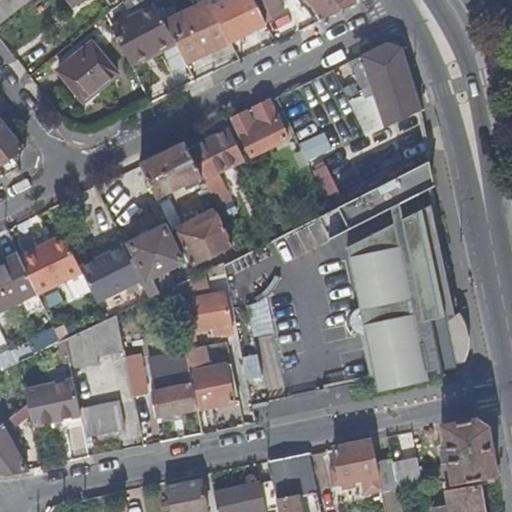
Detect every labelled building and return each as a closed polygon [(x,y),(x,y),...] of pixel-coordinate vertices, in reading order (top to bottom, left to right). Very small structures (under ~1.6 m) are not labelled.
[(0,0),(0,24),(30,0),(0,0)] [(220,0),(213,6),(230,42),(284,16),(276,0),(220,0)] [(353,0),(304,0),(322,20),(352,5),(353,0)] [(166,23),(171,36),(186,65),(230,42),(213,6),(210,1),(166,23)] [(166,23),(157,6),(119,25),(131,55),(171,36),(166,23)] [(60,70),(85,101),(119,73),(94,42),(60,70)] [(385,128),(423,109),(401,49),(387,44),(350,62),(363,93),(373,90),(385,128)] [(143,64),(132,69),(146,99),(167,89),(161,76),(151,80),(143,64)] [(368,136),(385,128),(373,90),(363,93),(355,97),(368,136)] [(287,138),(269,102),(233,120),(250,156),(287,138)] [(0,163),(21,149),(0,121),(0,163)] [(202,177),(207,189),(211,194),(223,187),(217,172),(242,159),(227,131),(191,149),(199,164),(197,166),(202,177)] [(322,131),(298,143),(307,161),(331,149),(322,131)] [(157,198),(162,197),(165,195),(202,177),(197,166),(186,143),(141,165),(157,198)] [(311,169),(318,193),(331,189),(324,166),(311,169)] [(430,189),(422,168),(331,212),(321,216),(328,231),(361,216),(364,221),(430,189)] [(205,204),(213,200),(211,194),(207,189),(200,193),(205,204)] [(157,198),(173,230),(177,229),(193,264),(231,246),(214,211),(182,227),(169,200),(162,197),(157,198)] [(468,334),(465,315),(454,317),(432,204),(404,219),(406,238),(399,240),(396,223),(348,246),(361,309),(352,314),(349,321),(350,327),(357,333),(366,334),(377,391),(424,383),(434,378),(436,380),(443,379),(443,375),(441,375),(440,372),(455,369),(456,364),(464,362),(458,337),(468,334)] [(285,234),(307,223),(302,212),(279,223),(282,228),(285,234)] [(147,294),(170,283),(164,269),(181,260),(164,225),(129,242),(136,257),(131,260),(132,262),(147,294)] [(131,260),(117,233),(110,236),(125,266),(132,262),(131,260)] [(64,235),(19,256),(38,295),(81,273),(80,268),(64,235)] [(80,268),(81,273),(96,299),(126,287),(110,254),(80,268)] [(0,265),(0,311),(20,302),(24,307),(40,300),(38,295),(19,256),(0,265)] [(223,294),(207,297),(203,330),(229,324),(223,294)] [(207,297),(175,302),(184,349),(197,347),(193,332),(203,330),(207,297)] [(243,304),(256,355),(239,359),(247,389),(284,380),(265,299),(243,304)] [(97,358),(124,353),(117,316),(106,321),(64,341),(71,371),(98,365),(97,358)] [(208,363),(225,361),(222,344),(206,347),(208,363)] [(0,371),(33,359),(28,345),(0,354),(0,371)] [(232,395),(236,393),(230,364),(206,369),(203,346),(197,347),(184,349),(189,372),(197,410),(232,402),(232,395)] [(125,359),(132,395),(146,394),(140,357),(125,359)] [(156,417),(197,410),(189,372),(152,379),(155,398),(152,399),(156,417)] [(24,417),(27,417),(29,429),(76,419),(67,380),(18,390),(24,417)] [(80,412),(86,439),(125,432),(119,404),(80,412)] [(21,415),(20,411),(9,420),(11,423),(21,415)] [(475,419),(441,427),(446,449),(440,450),(442,464),(449,463),(452,481),(444,482),(449,511),(482,511),(478,487),(454,490),(452,483),(477,479),(497,476),(490,429),(475,419)] [(0,471),(9,474),(26,471),(4,424),(4,423),(0,426),(0,471)] [(371,441),(334,449),(342,484),(377,477),(375,464),(371,441)] [(309,454),(268,463),(272,482),(276,502),(278,511),(301,511),(298,497),(317,493),(309,454)] [(392,464),(395,478),(421,472),(417,457),(392,464)] [(375,464),(377,477),(382,494),(398,491),(395,478),(392,464),(391,461),(375,464)] [(449,463),(442,464),(442,468),(444,482),(452,481),(449,463)] [(421,472),(424,486),(444,482),(442,468),(421,472)] [(395,478),(398,491),(424,486),(421,472),(395,478)] [(478,487),(477,479),(452,483),(454,490),(478,487)] [(272,482),(212,495),(215,511),(264,511),(263,505),(276,502),(272,482)] [(205,511),(200,483),(166,490),(170,511),(205,511)]
